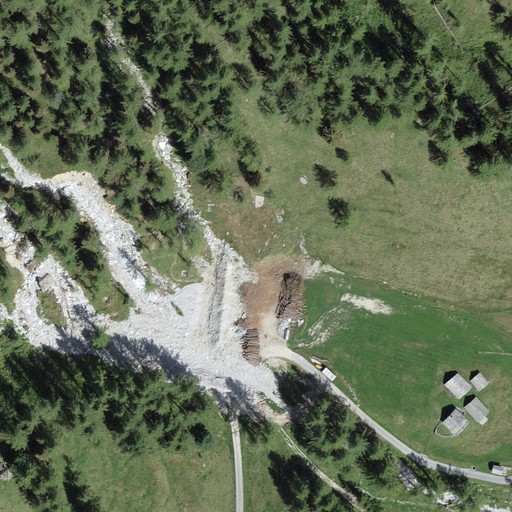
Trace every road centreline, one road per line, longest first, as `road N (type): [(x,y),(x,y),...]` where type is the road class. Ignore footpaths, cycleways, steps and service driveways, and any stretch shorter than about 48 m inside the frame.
road 1 (unclassified): [(511,480),(428,462),(301,361),(266,352),(248,359),(232,382),(238,511)]
road 2 (track): [(231,401),(292,441),(362,511)]
